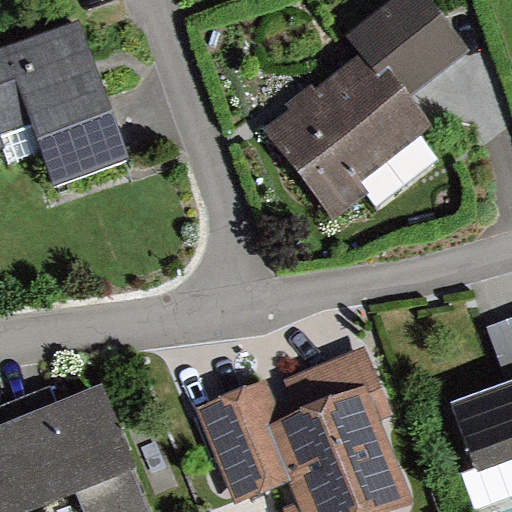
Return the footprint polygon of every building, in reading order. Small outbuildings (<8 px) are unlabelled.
[(306,107),(272,134),(336,214),(371,187),(364,178),(430,124),(411,100),(470,53),(427,0),(402,0),(353,39),(368,57),(306,107)] [(0,144),(1,144),(8,162),(39,151),(50,181),(125,154),(95,70),(77,21),(0,48),(0,144)] [(511,327),(495,333),(511,381),(454,401),(476,465),(511,452),(511,327)] [(358,343),(197,409),(235,502),(285,482),(297,511),(391,511),(410,504),(376,420),(388,415),(358,343)] [(49,407),(0,427),(0,511),(9,511),(74,485),(85,511),(146,511),(126,464),(136,460),(102,383),(49,407)]
